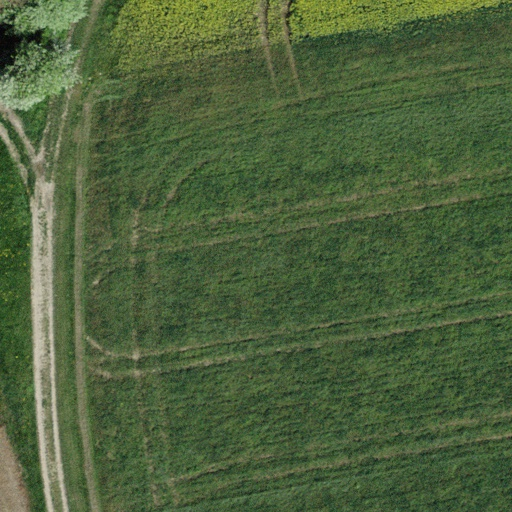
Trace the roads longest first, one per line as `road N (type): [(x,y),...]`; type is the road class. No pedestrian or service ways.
road 1 (track): [(58,511),(40,326),(53,127)]
road 2 (track): [(88,0),(53,127)]
